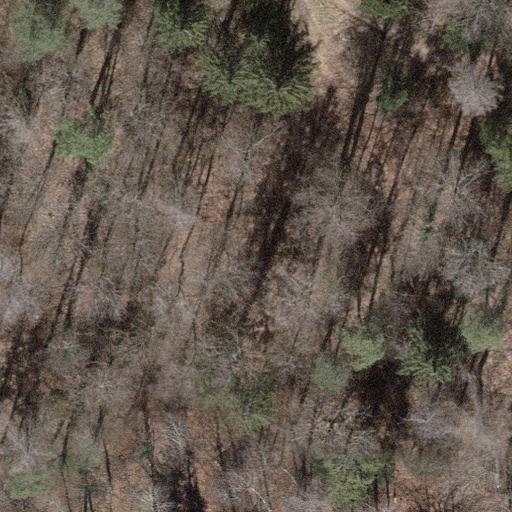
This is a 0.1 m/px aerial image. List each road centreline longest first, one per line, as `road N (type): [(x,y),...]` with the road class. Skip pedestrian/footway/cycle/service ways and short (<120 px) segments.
road 1 (track): [(511,342),(305,0)]
road 2 (track): [(511,59),(433,33),(381,0)]
